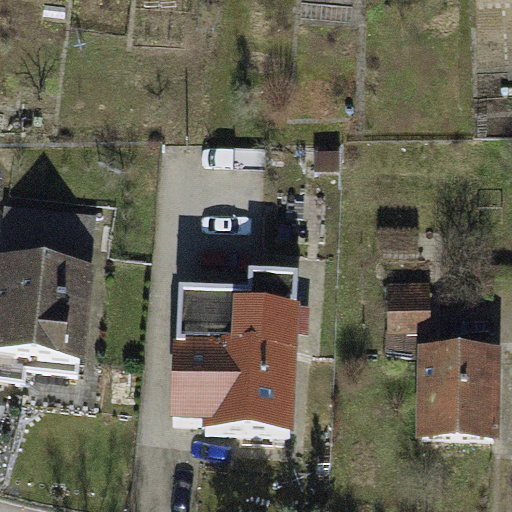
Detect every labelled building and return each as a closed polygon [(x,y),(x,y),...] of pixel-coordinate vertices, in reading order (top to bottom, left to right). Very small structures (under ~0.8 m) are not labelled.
[(108,212),(12,211),(12,259),(107,260),(108,212)] [(89,262),(12,259),(9,358),(88,359),(89,262)] [(289,263),(238,265),(241,335),(292,332),(289,263)] [(442,288),(395,289),(397,358),(444,357),(442,288)] [(330,351),(205,349),(203,434),(253,435),(253,452),(328,454),(330,351)] [(511,360),(443,361),(444,454),(511,452),(511,360)]
